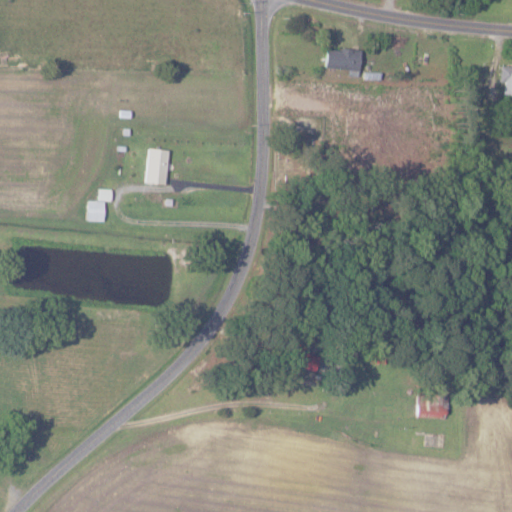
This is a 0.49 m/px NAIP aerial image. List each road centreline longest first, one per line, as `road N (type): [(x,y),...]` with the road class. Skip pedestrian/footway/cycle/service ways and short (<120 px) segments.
road 1 (residential): [(19,511),(188,356),(230,294),(261,190),(264,0)]
road 2 (tertiary): [(322,0),(511,31)]
